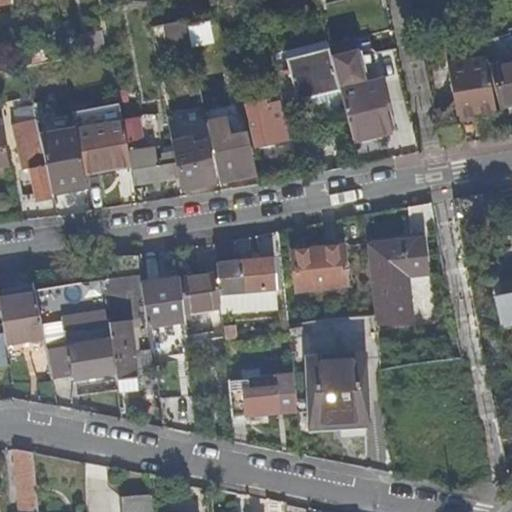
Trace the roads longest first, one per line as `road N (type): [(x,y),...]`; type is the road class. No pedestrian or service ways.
road 1 (residential): [(0,248),(511,164)]
road 2 (residential): [(448,511),(0,432)]
